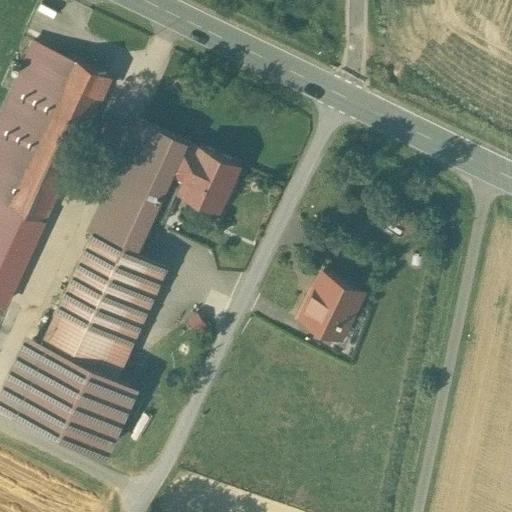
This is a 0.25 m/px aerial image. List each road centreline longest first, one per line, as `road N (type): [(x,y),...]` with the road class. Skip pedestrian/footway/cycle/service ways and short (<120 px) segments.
road 1 (residential): [(341,96),(133,511)]
road 2 (secondary): [(341,96),(142,0)]
road 3 (secondary): [(511,178),(341,96)]
